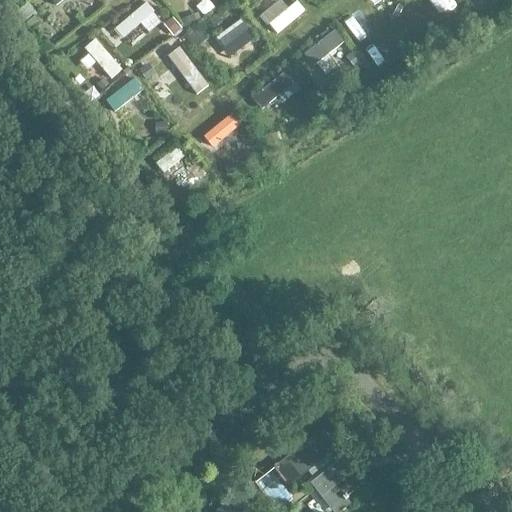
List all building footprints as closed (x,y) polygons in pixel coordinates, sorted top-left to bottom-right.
[(48,0),(61,13),(74,0),(48,0)] [(95,0),(79,0),(77,2),(86,13),(99,4),(95,0)] [(147,5),(107,38),(118,52),(158,18),(147,5)] [(237,20),(216,40),(225,50),(246,29),(237,20)] [(84,51),(112,87),(124,77),(96,41),(84,51)] [(177,75),(180,80),(193,72),(180,51),(151,69),(161,85),(177,75)] [(117,114),(147,95),(139,81),(108,99),(117,114)] [(161,109),(173,103),(164,83),(151,89),(161,109)] [(312,484),(330,508),(359,487),(340,462),(337,464),(330,455),(339,448),(325,430),(275,469),(289,488),(311,472),(317,480),(312,484)]
